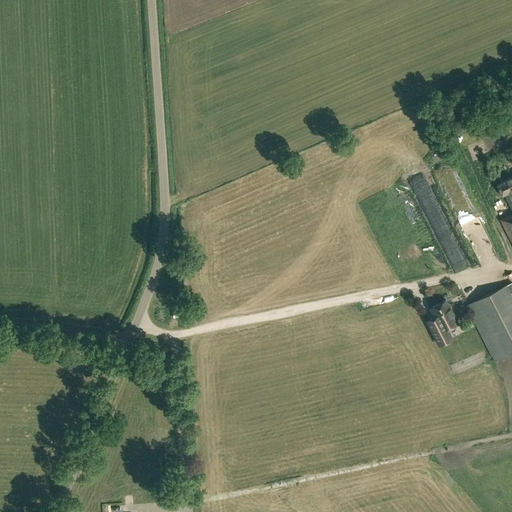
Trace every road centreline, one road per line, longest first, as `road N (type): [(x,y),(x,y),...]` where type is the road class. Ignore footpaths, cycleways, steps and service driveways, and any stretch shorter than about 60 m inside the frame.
road 1 (unclassified): [(135,316),(157,267),(161,229),(149,0)]
road 2 (unclassified): [(176,344),(188,331),(419,283)]
road 3 (unclassified): [(48,511),(125,324)]
road 4 (unclassified): [(189,500),(176,344)]
road 5 (unclassified): [(125,324),(0,318)]
